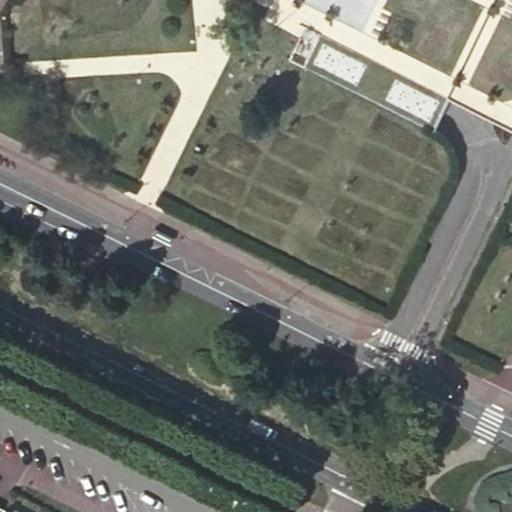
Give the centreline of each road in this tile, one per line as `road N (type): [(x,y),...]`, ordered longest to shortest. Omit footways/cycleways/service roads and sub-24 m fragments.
road 1 (tertiary): [(511,434),(0,186)]
road 2 (tertiary): [(0,303),(417,511)]
